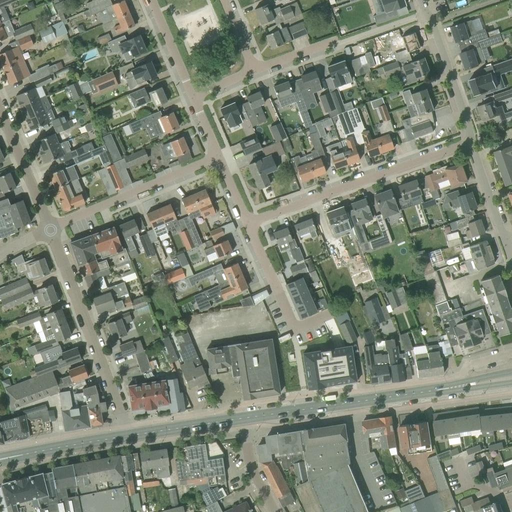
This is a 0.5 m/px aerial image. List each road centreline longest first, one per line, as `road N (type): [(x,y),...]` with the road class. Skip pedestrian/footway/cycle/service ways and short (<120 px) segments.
road 1 (residential): [(245,222),(471,141)]
road 2 (residential): [(130,435),(49,230)]
road 3 (secondary): [(243,418),(440,388)]
road 4 (residential): [(49,230),(217,155)]
road 5 (residential): [(330,313),(294,330),(245,222)]
road 6 (residential): [(471,141),(418,0)]
road 7 (residential): [(49,230),(0,111)]
road 8 (residential): [(511,260),(471,141)]
